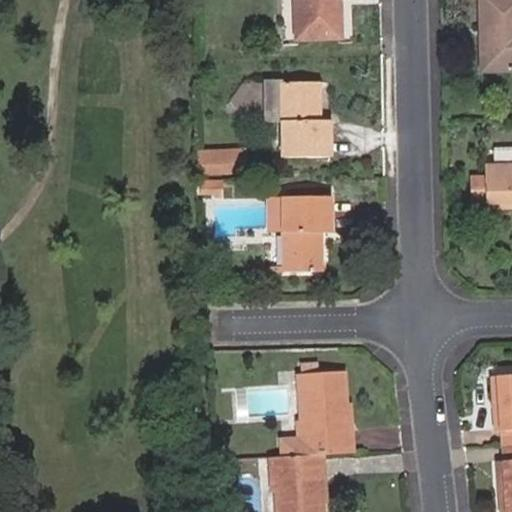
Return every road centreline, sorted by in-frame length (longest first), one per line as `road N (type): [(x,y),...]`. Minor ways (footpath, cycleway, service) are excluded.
road 1 (residential): [(421,322),(413,0)]
road 2 (residential): [(421,322),(226,325)]
road 3 (residential): [(442,511),(421,322)]
